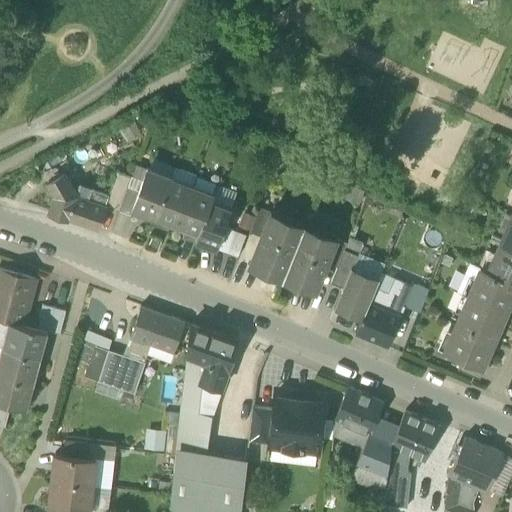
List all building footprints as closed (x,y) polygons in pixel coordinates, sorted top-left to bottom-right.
[(135,166),(132,176),(143,180),(146,170),(135,166)] [(132,208),(157,217),(171,177),(147,168),(146,170),(143,180),(139,189),(132,208)] [(106,206),(119,211),(128,186),(131,176),(115,170),(106,194),(102,205),(106,206)] [(49,212),(67,218),(75,194),(62,174),(48,183),(55,195),(49,212)] [(128,186),(139,189),(143,180),(132,176),(131,176),(128,186)] [(157,217),(178,225),(192,185),(171,177),(157,217)] [(194,210),(206,214),(210,201),(213,193),(216,185),(196,178),(193,186),(192,185),(178,225),(187,229),(194,210)] [(139,189),(128,186),(119,211),(130,215),(132,208),(139,189)] [(90,188),(86,199),(88,199),(80,222),(93,227),(98,229),(100,222),(106,206),(102,205),(106,194),(90,188)] [(67,218),(80,222),(88,199),(86,199),(75,194),(67,218)] [(231,209),(210,201),(206,214),(196,240),(216,248),(224,227),(231,209)] [(250,232),(261,236),(271,212),(261,208),(260,207),(250,232)] [(184,236),(196,240),(206,214),(194,210),(187,229),(184,236)] [(250,264),(282,277),(303,225),(271,212),(261,236),(250,264)] [(511,247),(511,215),(500,242),(511,247)] [(336,238),(303,225),(282,277),(315,290),(326,262),(336,238)] [(216,248),(227,252),(235,231),(224,227),(216,248)] [(246,235),(235,231),(227,252),(238,256),(246,235)] [(326,262),(337,267),(344,249),(347,242),(336,238),(326,262)] [(511,247),(500,242),(488,270),(511,280),(511,247)] [(358,255),(344,249),(331,282),(343,287),(351,266),(353,267),(358,255)] [(334,307),(362,318),(369,302),(375,289),(379,278),(353,267),(351,266),(343,287),(334,307)] [(505,311),(511,295),(511,280),(488,270),(481,267),(469,295),(505,311)] [(0,317),(8,320),(23,324),(36,278),(0,268),(0,317)] [(394,293),(387,310),(399,315),(404,305),(403,305),(411,287),(410,287),(399,282),(394,293)] [(404,305),(420,312),(429,290),(412,283),(410,287),(411,287),(403,305),(404,305)] [(387,310),(394,293),(389,291),(388,294),(375,289),(369,302),(387,310)] [(493,339),(505,311),(469,295),(457,323),(493,339)] [(400,315),(399,315),(387,310),(369,302),(362,318),(356,333),(387,346),(400,315)] [(47,330),(60,334),(66,311),(43,304),(37,328),(47,330)] [(130,337),(174,353),(185,321),(141,305),(130,337)] [(0,317),(0,345),(1,346),(8,320),(0,317)] [(8,320),(1,346),(40,356),(47,330),(37,328),(23,324),(8,320)] [(183,398),(200,400),(203,376),(224,383),(238,340),(192,323),(183,398)] [(481,367),(493,339),(457,323),(444,351),(463,359),(481,367)] [(1,346),(0,351),(0,372),(33,382),(40,356),(1,346)] [(98,381),(135,394),(145,362),(109,350),(98,381)] [(458,370),(480,379),(484,368),(481,367),(463,359),(458,370)] [(26,408),(33,382),(0,372),(0,400),(11,404),(26,408)] [(389,457),(391,444),(391,441),(371,431),(384,402),(348,386),(334,418),(329,458),(357,462),(351,476),(385,491),(388,468),(389,457)] [(269,445),(318,451),(324,399),(275,393),(273,409),(269,443),(269,445)] [(183,398),(169,511),(240,511),(247,466),(199,457),(202,441),(196,440),(200,400),(183,398)] [(11,404),(0,400),(0,424),(5,426),(11,404)] [(249,441),(269,443),(273,409),(253,406),(249,441)] [(405,411),(391,444),(409,452),(425,459),(439,426),(405,411)] [(466,437),(448,477),(465,484),(486,494),(504,454),(466,437)] [(64,453),(87,456),(88,443),(66,441),(64,453)] [(391,444),(389,457),(388,468),(406,471),(409,452),(391,444)] [(53,472),(52,480),(91,484),(95,456),(87,456),(64,453),(55,452),(53,472)] [(406,471),(388,468),(385,491),(384,504),(406,506),(410,471),(406,471)] [(462,503),(465,484),(448,477),(444,511),(477,511),(478,511),(462,503)] [(88,511),(89,507),(91,484),(52,480),(49,507),(73,510),(86,511),(88,511)]
